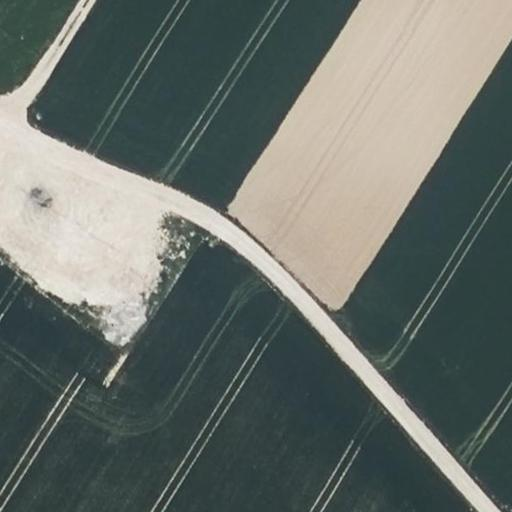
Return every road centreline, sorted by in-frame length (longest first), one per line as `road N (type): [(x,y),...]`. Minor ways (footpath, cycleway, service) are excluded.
road 1 (track): [(0,126),(209,221),(298,295),(488,511)]
road 2 (track): [(0,149),(90,0)]
